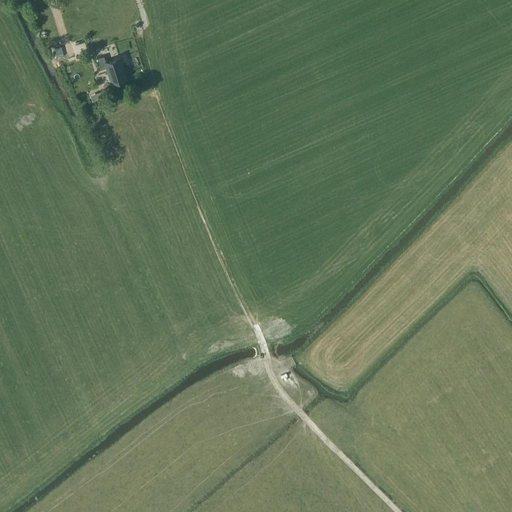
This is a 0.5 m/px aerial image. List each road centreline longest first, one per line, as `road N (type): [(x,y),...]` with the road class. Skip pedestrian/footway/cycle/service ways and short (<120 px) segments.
road 1 (track): [(153,80),(260,340)]
road 2 (track): [(395,511),(280,392),(260,340)]
